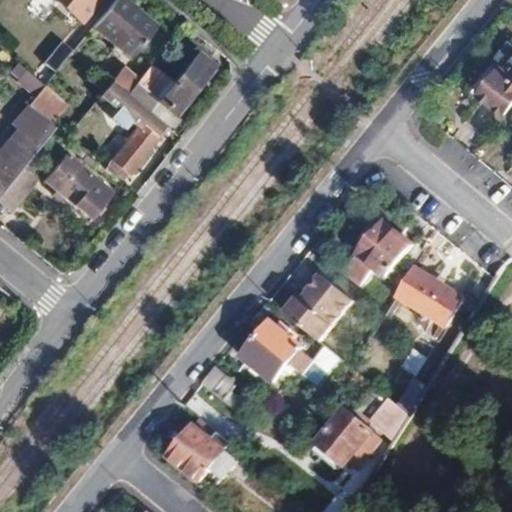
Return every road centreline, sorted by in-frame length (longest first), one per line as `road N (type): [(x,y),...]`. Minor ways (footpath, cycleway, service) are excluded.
road 1 (residential): [(115,452),(378,128)]
road 2 (residential): [(279,48),(71,313)]
road 3 (residential): [(378,128),(511,236)]
road 4 (residential): [(378,128),(483,0)]
